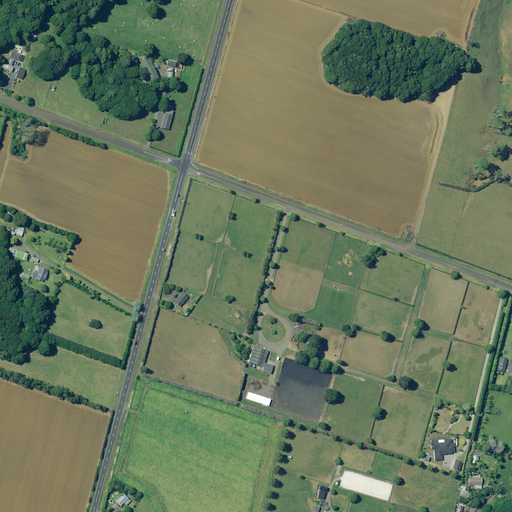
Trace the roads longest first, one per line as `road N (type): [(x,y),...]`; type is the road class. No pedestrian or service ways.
road 1 (secondary): [(184,166),(93,511)]
road 2 (unclassified): [(511,288),(184,166)]
road 3 (unclassified): [(184,166),(0,98)]
road 4 (secondary): [(229,0),(184,166)]
